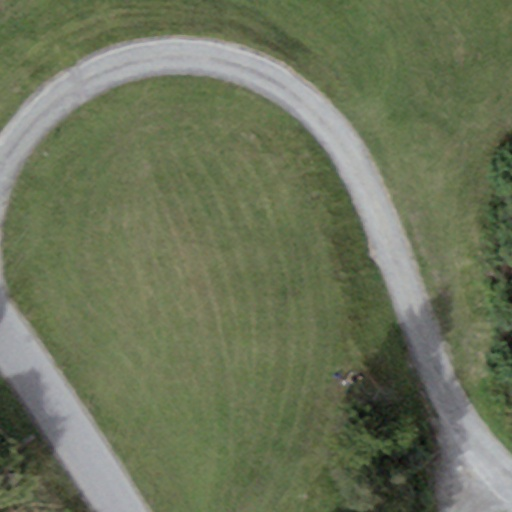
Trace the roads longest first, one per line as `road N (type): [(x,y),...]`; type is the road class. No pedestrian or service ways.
road 1 (track): [(0,170),(40,107),(123,63),(202,57),(276,83),(331,131),(369,196),(441,388),(475,445),(511,482)]
road 2 (unclassified): [(0,328),(119,511)]
